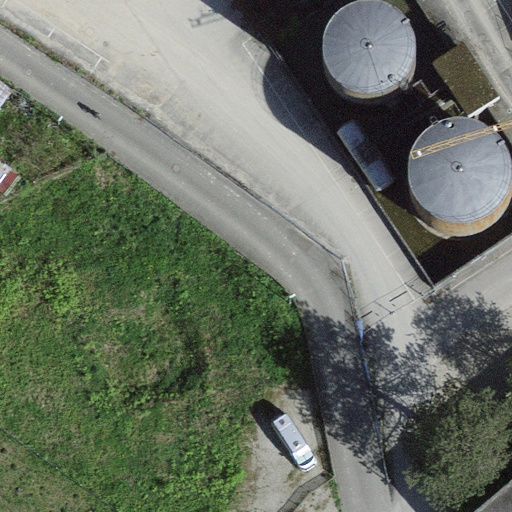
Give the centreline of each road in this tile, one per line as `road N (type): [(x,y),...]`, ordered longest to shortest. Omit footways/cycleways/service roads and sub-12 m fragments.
road 1 (residential): [(359,511),(306,275),(0,73)]
road 2 (unknown): [(351,467),(408,346),(511,274)]
